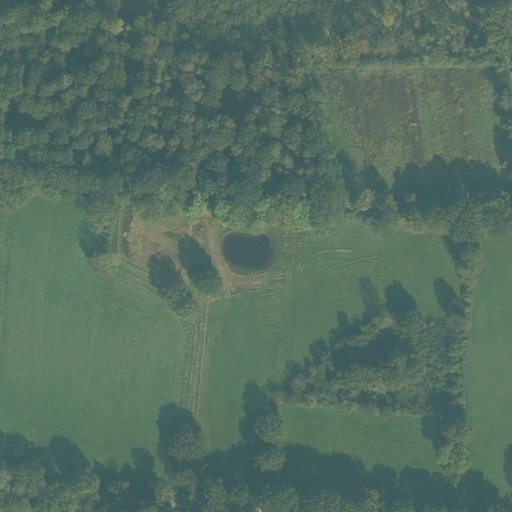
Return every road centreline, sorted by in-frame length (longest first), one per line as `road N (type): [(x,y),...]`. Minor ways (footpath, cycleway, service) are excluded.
road 1 (track): [(0,176),(121,186),(113,262),(199,306),(183,508)]
road 2 (track): [(69,0),(128,57),(508,53)]
road 3 (unclassified): [(0,491),(239,511)]
road 4 (track): [(128,57),(121,186)]
